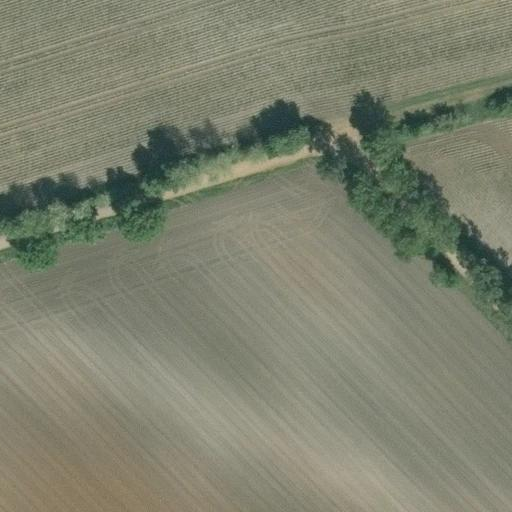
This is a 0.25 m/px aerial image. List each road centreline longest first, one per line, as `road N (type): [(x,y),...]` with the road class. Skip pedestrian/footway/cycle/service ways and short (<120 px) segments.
road 1 (track): [(511,315),(345,136),(0,243)]
road 2 (track): [(345,136),(511,91)]
